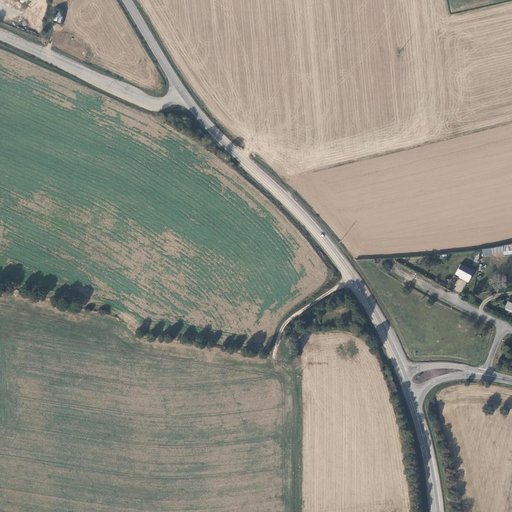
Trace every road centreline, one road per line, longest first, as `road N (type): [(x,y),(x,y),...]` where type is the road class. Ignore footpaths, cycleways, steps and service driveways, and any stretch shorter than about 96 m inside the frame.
road 1 (secondary): [(403,372),(336,256),(180,91)]
road 2 (unclassified): [(180,91),(161,104),(143,101),(0,35)]
